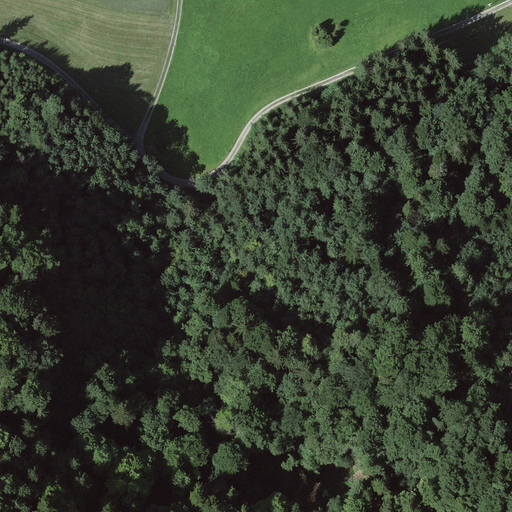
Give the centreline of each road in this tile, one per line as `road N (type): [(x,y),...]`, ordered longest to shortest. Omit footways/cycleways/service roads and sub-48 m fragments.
road 1 (track): [(135,145),(175,182),(206,181),(272,104),(511,1)]
road 2 (track): [(0,38),(50,61),(135,145)]
road 3 (track): [(135,145),(168,61),(180,0)]
